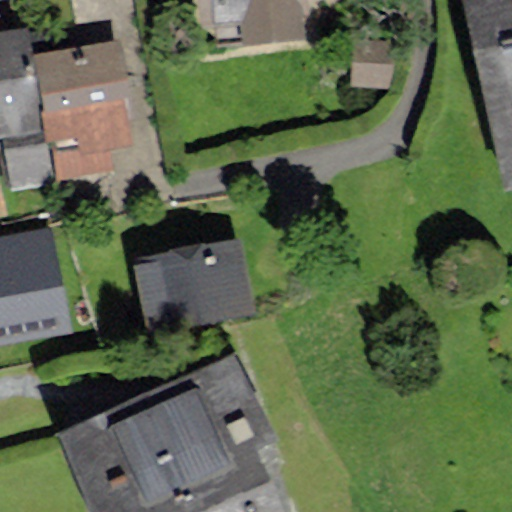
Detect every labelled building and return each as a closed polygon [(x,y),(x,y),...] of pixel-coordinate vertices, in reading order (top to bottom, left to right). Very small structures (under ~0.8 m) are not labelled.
[(303,0),(201,0),(204,21),(218,20),(220,41),(300,32),(298,10),(305,10),(303,0)] [(511,0),(473,0),(511,177),(511,0)] [(0,141),(8,140),(46,133),(33,59),(28,31),(0,36),(0,141)] [(130,117),(117,45),(33,59),(46,133),(8,140),(16,184),(108,168),(104,144),(128,140),(124,118),(130,117)] [(0,344),(66,330),(45,234),(0,243),(0,344)] [(139,265),(150,323),(244,306),(234,248),(139,265)] [(232,360),(64,439),(98,511),(276,511),(244,444),(267,433),(232,360)]
